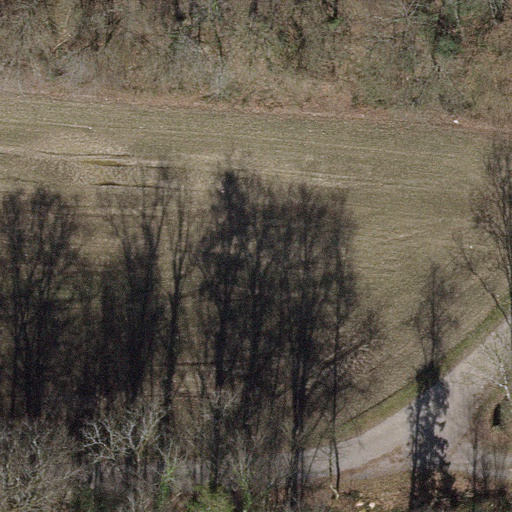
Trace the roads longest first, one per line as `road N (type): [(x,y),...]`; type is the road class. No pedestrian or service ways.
road 1 (unclassified): [(0,481),(151,482),(329,463),(391,436),(474,377),(511,337)]
road 2 (track): [(391,436),(511,464)]
